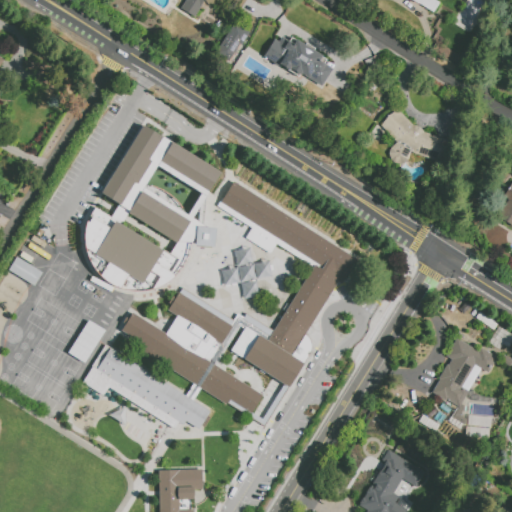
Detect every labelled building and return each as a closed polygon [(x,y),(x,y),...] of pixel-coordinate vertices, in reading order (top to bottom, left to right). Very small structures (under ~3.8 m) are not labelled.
[(204,0),(194,18),(180,9),(186,0),(204,0)] [(409,0),(433,0),(439,4),(432,14),(409,0)] [(247,32),(232,23),(214,53),(229,61),(247,32)] [(260,35),(277,46),(285,34),(298,43),(297,44),(316,56),(315,57),(332,68),(318,89),(284,67),(281,72),(266,63),(270,58),(252,47),(260,35)] [(448,140),(440,163),(416,155),(411,152),(407,161),(404,163),(403,164),(397,164),(392,162),(389,157),(389,154),(389,152),(390,149),(396,143),(395,141),(382,124),(385,119),(390,115),(393,113),(399,111),(407,122),(423,132),(448,140)] [(143,126),(219,172),(205,196),(156,167),(143,187),(150,187),(159,190),(168,195),(177,203),(182,211),(192,217),(178,241),(102,195),(143,126)] [(511,225),(498,217),(507,201),(502,198),(511,181),(511,225)] [(234,182),(356,259),(339,285),(336,283),(290,356),(265,341),(312,268),(276,245),(270,254),(245,239),(251,229),(218,208),(234,182)] [(141,283),(85,249),(83,243),(83,236),(84,230),(91,218),(110,230),(115,221),(161,250),(141,283)] [(268,261),(251,264),(248,249),(233,251),(235,267),(220,270),(223,286),(239,283),(242,298),(257,296),(255,280),(270,277),(268,261)] [(6,272),(34,285),(41,271),(13,258),(6,272)] [(262,395),(251,413),(229,399),(225,406),(130,346),(134,339),(120,331),(131,313),(164,334),(175,317),(167,311),(182,288),(235,321),(221,344),(215,341),(204,359),(262,395)] [(302,364),(287,388),(230,351),(245,327),(265,341),(290,356),(302,364)] [(431,393),(439,380),(437,379),(446,365),(447,366),(451,360),(445,357),(457,338),(476,351),(479,347),(496,358),(487,373),(474,366),(461,387),(467,391),(458,407),(445,400),(444,401),(431,393)] [(104,345),(209,410),(197,430),(184,422),(182,425),(178,423),(174,429),(108,388),(102,397),(80,383),(104,345)] [(386,450),(423,473),(414,487),(401,479),(392,493),(397,496),(393,503),(404,510),(402,511),(364,511),(365,511),(356,505),(383,462),(380,460),(386,450)] [(200,470),(201,484),(178,485),(178,488),(192,487),(193,499),(190,499),(191,509),(192,509),(192,511),(158,511),(157,471),(200,470)]
